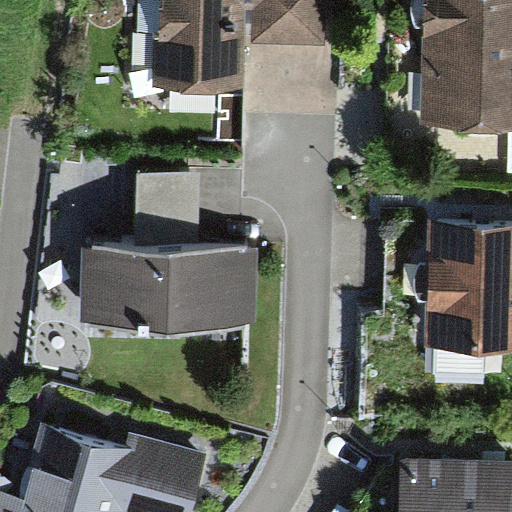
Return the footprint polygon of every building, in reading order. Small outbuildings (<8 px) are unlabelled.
[(155,0),(153,77),(244,80),(247,1),(252,1),(251,36),(327,39),(327,0),(155,0)] [(511,0),(424,0),(420,114),(511,117),(511,0)] [(137,231),(85,229),(83,309),(259,315),(261,235),(199,233),(201,167),(139,165),(137,231)] [(424,336),(511,338),(511,211),(429,209),(424,336)] [(190,511),(207,446),(138,428),(135,439),(44,416),(25,488),(0,481),(0,511),(190,511)] [(511,511),(511,449),(401,446),(401,457),(385,456),(351,511),(511,511)]
